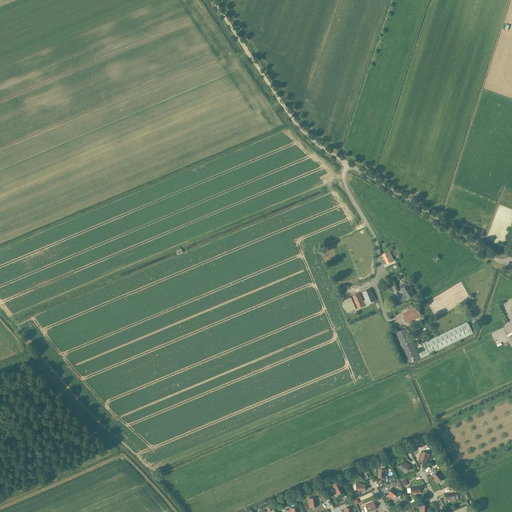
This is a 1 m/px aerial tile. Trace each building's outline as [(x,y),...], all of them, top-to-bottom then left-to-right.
[(383,254),(383,255),(383,256),(381,257),(383,260),(385,259),(387,264),(394,261),(390,251),(383,254)] [(405,283),(404,283),(403,284),(399,286),(401,289),(400,289),(404,295),(398,299),(401,303),(406,299),(407,299),(414,295),(407,285),(406,284),(405,283)] [(376,300),(371,288),(362,292),(365,300),(364,301),(360,293),(342,301),(347,313),(356,309),(365,305),(365,304),(367,304),(376,300)] [(420,315),(416,307),(403,314),(408,322),(420,315)] [(473,334),(467,322),(422,343),(425,349),(418,352),(421,359),(473,334)] [(420,359),(407,328),(395,333),(408,364),(420,359)] [(430,454),(423,451),(420,460),(426,462),(427,459),(428,459),(430,454)] [(407,463),(403,460),(398,467),(406,472),(409,467),(406,464),(407,463)] [(386,469),(379,469),(378,478),(385,478),(385,474),(386,474),(386,469)] [(443,479),(438,472),(432,476),(435,479),(434,480),(437,484),(443,479)] [(360,485),(360,483),(356,483),(356,491),(365,491),(365,484),(360,485)] [(343,492),(339,484),(333,486),(335,491),(334,491),(336,495),(343,492)] [(420,493),(419,486),(411,487),(411,494),(420,493)] [(399,494),(392,488),(387,493),(391,496),(390,497),(394,500),(399,494)] [(455,501),(454,493),(445,493),(445,500),(450,499),(450,501),(455,501)] [(317,507),(316,498),(309,499),(310,503),(309,504),(309,508),(317,507)] [(369,511),(377,509),(373,502),(365,505),(367,511),(369,511)]
